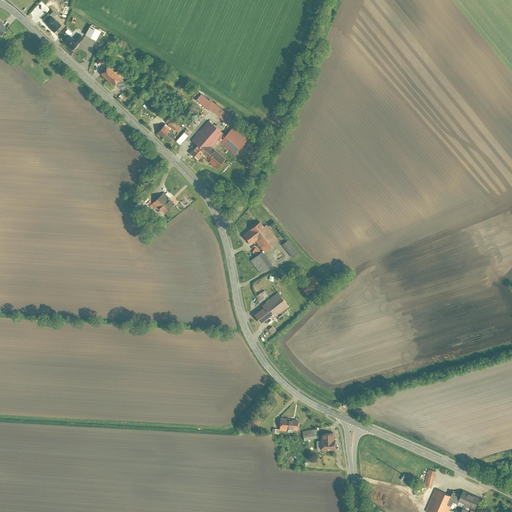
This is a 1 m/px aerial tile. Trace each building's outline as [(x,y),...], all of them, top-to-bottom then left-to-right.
[(72,8),(66,5),(61,15),(67,18),(72,8)] [(63,25),(53,16),(47,24),(57,33),(63,25)] [(8,29),(3,24),(0,26),(0,33),(2,36),(8,29)] [(103,31),(92,25),(87,34),(98,40),(103,31)] [(67,33),(61,39),(73,50),(85,38),(81,33),(76,39),(71,34),(70,35),(67,33)] [(105,60),(102,57),(97,62),(101,65),(105,60)] [(116,72),(110,66),(102,74),(109,80),(116,72)] [(122,78),(116,72),(109,80),(115,86),(117,84),(121,79),(122,78)] [(121,79),(117,84),(124,91),(128,86),(121,79)] [(214,100),(208,107),(228,123),(234,117),(214,100)] [(171,117),(167,122),(175,130),(179,126),(173,121),(174,120),(171,117)] [(209,121),(193,140),(199,144),(207,150),(209,152),(213,148),(219,140),(225,133),(209,121)] [(166,125),(159,133),(164,137),(171,130),(166,125)] [(249,138),(234,126),(227,135),(221,142),(236,154),(249,138)] [(171,130),(164,137),(170,142),(177,135),(171,130)] [(185,131),(175,141),(179,145),(188,134),(185,131)] [(219,140),(221,142),(227,135),(225,133),(219,140)] [(191,153),(200,160),(203,156),(207,150),(199,144),(191,153)] [(203,156),(219,169),(226,159),(213,148),(209,152),(207,150),(203,156)] [(165,192),(153,204),(165,215),(176,204),(165,192)] [(143,199),(136,206),(143,214),(151,207),(143,199)] [(262,221),(245,235),(252,244),(257,240),(266,252),(280,241),(268,224),(265,226),(262,221)] [(290,240),(284,245),(293,257),(299,253),(290,240)] [(264,251),(252,261),(262,273),(274,264),(264,251)] [(314,275),(301,284),(309,296),(322,287),(314,275)] [(279,293),(267,301),(268,302),(277,316),(290,307),(279,293)] [(277,316),(268,302),(263,306),(264,308),(255,314),(261,323),(271,316),(273,319),(277,316)] [(298,429),(299,419),(280,417),(279,430),(293,431),(293,428),(298,429)] [(316,437),(314,428),(302,431),(304,440),(316,437)] [(334,432),(321,432),(321,450),(336,450),(336,439),(334,439),(334,432)] [(436,472),(429,470),(424,486),(432,488),(436,472)] [(432,490),(422,487),(419,499),(428,502),(432,490)] [(450,495),(436,489),(426,511),(453,511),(451,511),(454,502),(457,504),(461,495),(452,491),(450,495)] [(481,497),(464,491),(460,502),(465,504),(461,511),(477,511),(478,511),(476,509),(481,497)]
